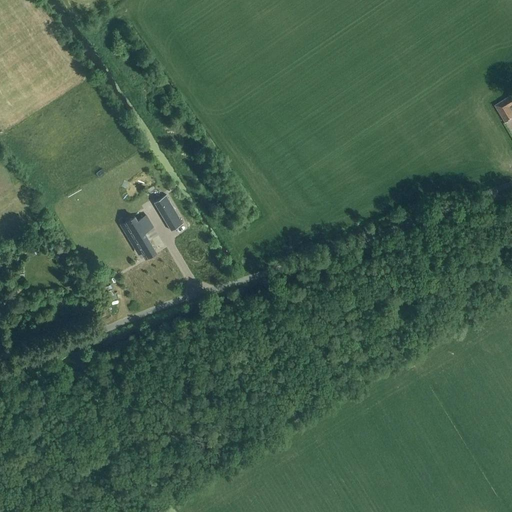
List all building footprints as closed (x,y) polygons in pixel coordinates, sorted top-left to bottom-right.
[(505,123),(511,118),(511,109),(510,107),(511,105),(511,96),(511,95),(494,105),(505,123)] [(171,230),(183,223),(166,195),(154,202),(171,230)] [(135,217),(124,223),(130,231),(126,233),(132,243),(135,241),(145,258),(153,253),(148,245),(151,243),(144,232),(152,227),(152,226),(150,226),(145,218),(146,217),(146,216),(137,221),(135,217)] [(29,240),(24,244),(33,256),(38,251),(29,240)] [(204,246),(190,252),(192,258),(206,251),(204,246)] [(153,284),(168,277),(163,266),(165,265),(158,253),(141,262),(153,284)]
